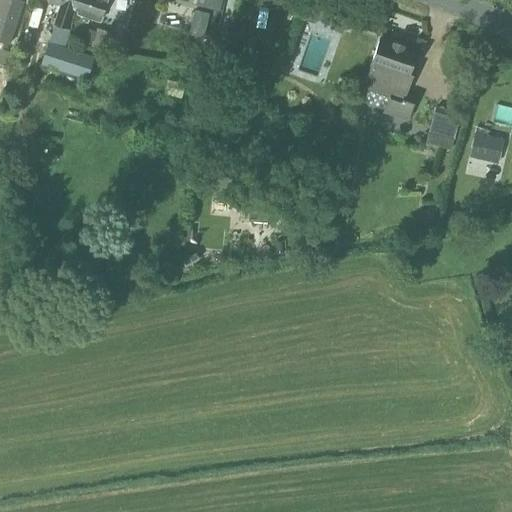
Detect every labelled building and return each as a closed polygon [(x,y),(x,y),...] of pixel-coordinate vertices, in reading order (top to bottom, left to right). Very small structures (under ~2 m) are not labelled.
[(0,0),(0,41),(8,44),(23,2),(21,2),(21,0),(0,0)] [(47,0),(47,2),(58,6),(53,25),(67,30),(72,14),(73,11),(76,0),(47,0)] [(76,0),(73,11),(77,12),(76,15),(101,23),(108,0),(76,0)] [(195,0),(194,6),(210,9),(219,12),(222,0),(195,0)] [(318,11),(308,7),(304,19),(314,22),(318,11)] [(210,13),(195,9),(188,35),(204,39),(210,13)] [(349,21),(339,18),(335,29),(345,33),(349,21)] [(69,30),(67,30),(53,25),(47,43),(40,65),(87,80),(93,57),(64,48),(69,30)] [(380,38),(368,73),(363,87),(391,97),(385,113),(406,120),(414,98),(405,95),(414,69),(411,67),(417,51),(380,38)] [(460,114),(436,106),(425,142),(451,149),(460,114)] [(489,132),(477,129),(470,160),(491,164),(496,139),(488,137),(489,132)] [(13,142),(11,168),(25,169),(27,143),(13,142)] [(230,199),(232,180),(216,179),(214,198),(230,199)] [(240,200),(238,222),(268,224),(270,203),(240,200)]
